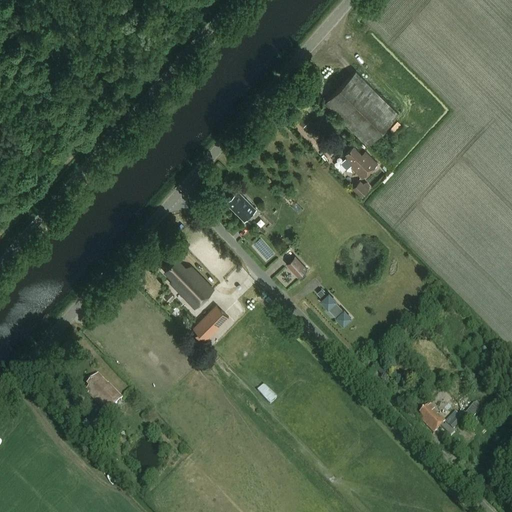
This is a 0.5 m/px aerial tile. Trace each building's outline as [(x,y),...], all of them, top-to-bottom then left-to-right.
[(357,71),(325,102),(367,144),(399,113),(357,71)] [(363,178),(377,164),(365,152),(362,155),(353,147),(346,154),(349,156),(347,158),(353,164),(351,166),(363,178)] [(360,181),(352,188),(361,196),(368,189),(360,181)] [(238,190),(226,202),(244,221),(256,209),(238,190)] [(286,264),(298,277),(307,269),(295,256),(286,264)] [(177,259),(164,271),(173,279),(170,282),(195,307),(214,289),(191,266),(185,267),(177,259)] [(343,325),(351,318),(329,294),(321,301),(343,325)] [(215,303),(192,327),(205,340),(229,317),(215,303)] [(106,413),(122,399),(108,385),(107,385),(98,375),(87,386),(89,388),(87,391),(89,393),(88,394),(106,413)] [(465,413),(472,420),(484,408),(477,401),(465,413)] [(433,434),(445,422),(428,404),(419,414),(421,416),(419,419),(433,434)] [(101,422),(106,418),(97,409),(93,414),(101,422)] [(453,430),(463,420),(458,416),(449,426),(453,430)]
